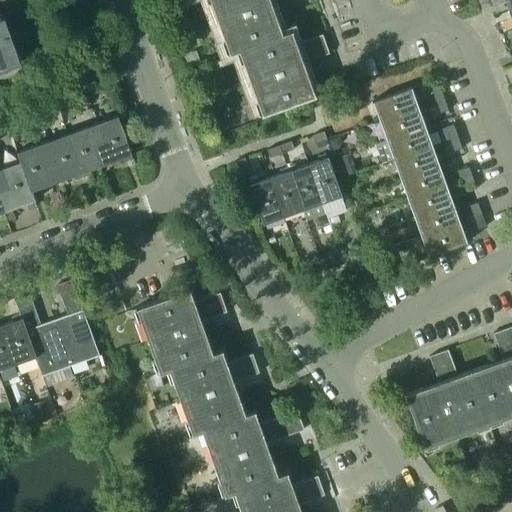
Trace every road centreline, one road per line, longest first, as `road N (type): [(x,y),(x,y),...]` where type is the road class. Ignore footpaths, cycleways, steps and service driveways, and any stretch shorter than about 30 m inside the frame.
road 1 (residential): [(322,365),(511,252)]
road 2 (residential): [(187,192),(322,365)]
road 3 (residential): [(511,162),(467,43),(400,0)]
road 4 (residential): [(187,192),(0,259)]
road 5 (residential): [(322,365),(417,483),(429,511)]
road 6 (residential): [(130,30),(187,192)]
